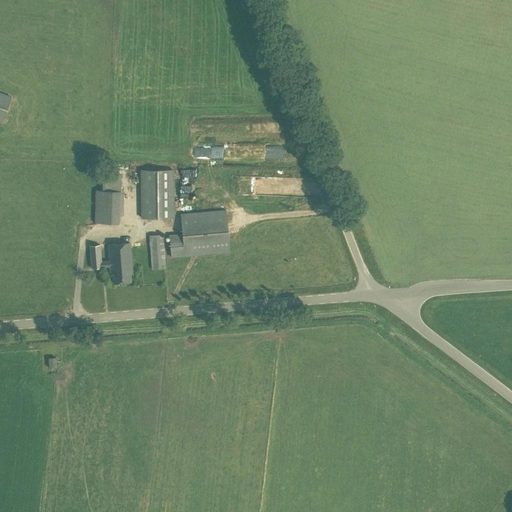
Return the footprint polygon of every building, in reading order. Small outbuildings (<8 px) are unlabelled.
[(0,121),(2,122),(11,97),(0,92),(0,121)] [(230,138),(240,137),(238,125),(228,126),(230,138)] [(141,218),(174,218),(173,169),(140,170),(141,218)] [(120,191),(121,174),(102,174),(102,190),(95,190),(95,223),(119,223),(119,215),(123,215),(124,191),(120,191)] [(171,257),(230,252),(226,209),(179,213),(181,233),(168,234),(171,257)] [(151,270),(166,268),(163,234),(148,235),(151,270)] [(132,272),(130,243),(107,244),(108,261),(101,262),(100,245),(89,246),(90,268),(101,268),(101,267),(109,266),(109,274),(112,274),(112,283),(131,282),(130,272),(132,272)] [(49,368),(57,367),(56,357),(48,358),(49,368)]
